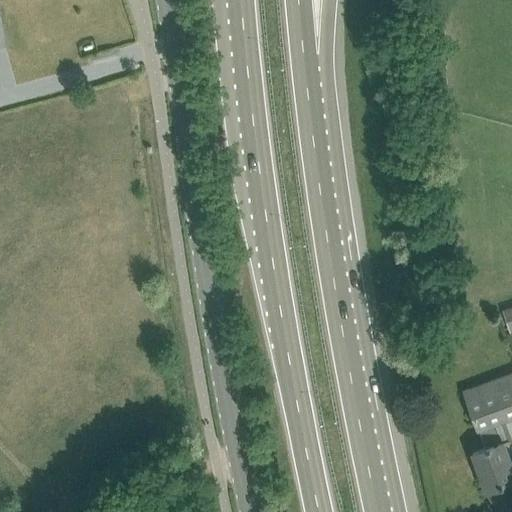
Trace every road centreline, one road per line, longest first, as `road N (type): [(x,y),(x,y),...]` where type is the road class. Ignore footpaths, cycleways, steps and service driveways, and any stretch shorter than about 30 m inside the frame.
road 1 (tertiary): [(253,511),(201,259),(168,0)]
road 2 (trunk): [(238,0),(268,248),(316,511)]
road 3 (trunk): [(377,511),(310,117)]
road 4 (unclassified): [(191,326),(134,0)]
